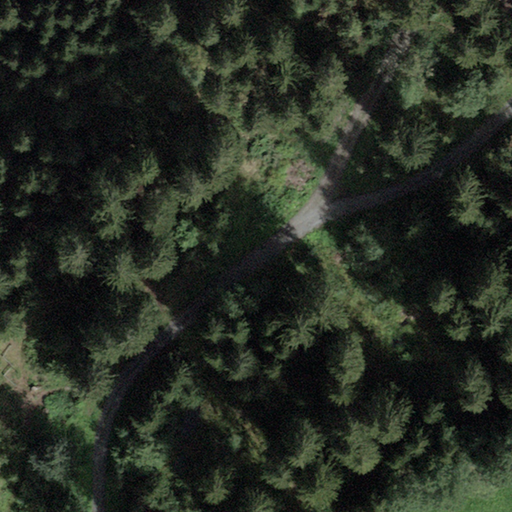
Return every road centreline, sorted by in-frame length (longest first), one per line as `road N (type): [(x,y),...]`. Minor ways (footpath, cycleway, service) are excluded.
road 1 (track): [(139,373),(180,306),(283,222),(396,161),(511,57)]
road 2 (track): [(354,511),(431,458),(511,421)]
road 3 (track): [(93,511),(119,395),(139,373)]
